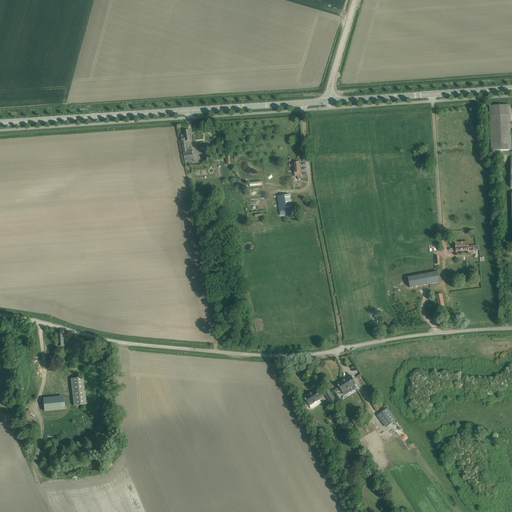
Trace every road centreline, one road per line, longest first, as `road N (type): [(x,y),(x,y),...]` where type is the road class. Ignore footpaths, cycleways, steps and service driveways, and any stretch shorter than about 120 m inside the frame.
road 1 (unclassified): [(0,315),(113,341),(275,356),(511,328)]
road 2 (secondary): [(329,100),(0,124)]
road 3 (secondary): [(511,88),(329,100)]
